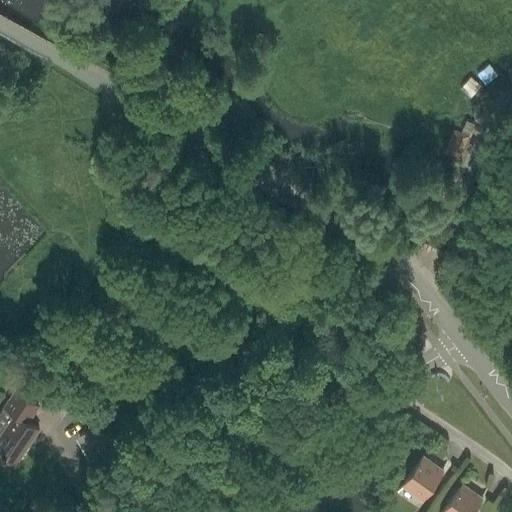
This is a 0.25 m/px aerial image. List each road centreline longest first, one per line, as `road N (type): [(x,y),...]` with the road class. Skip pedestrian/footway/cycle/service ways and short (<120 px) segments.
road 1 (unclassified): [(463,341),(409,277),(345,229),(0,22)]
road 2 (unclassified): [(172,511),(463,341)]
